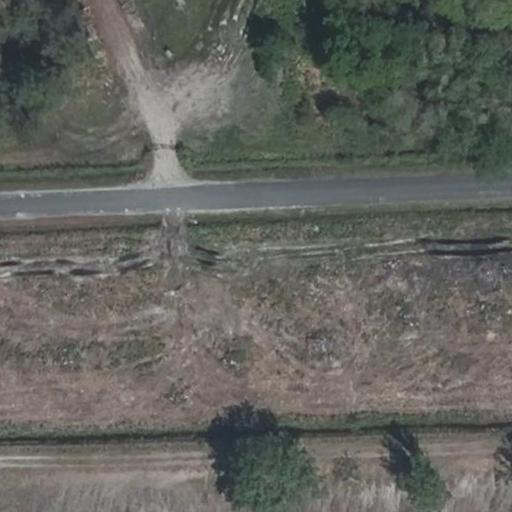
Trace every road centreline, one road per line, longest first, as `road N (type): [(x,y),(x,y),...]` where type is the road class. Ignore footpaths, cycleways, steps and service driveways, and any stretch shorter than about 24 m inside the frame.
road 1 (tertiary): [(0,202),(511,180)]
road 2 (track): [(0,414),(511,395)]
road 3 (track): [(165,195),(168,130),(110,0)]
